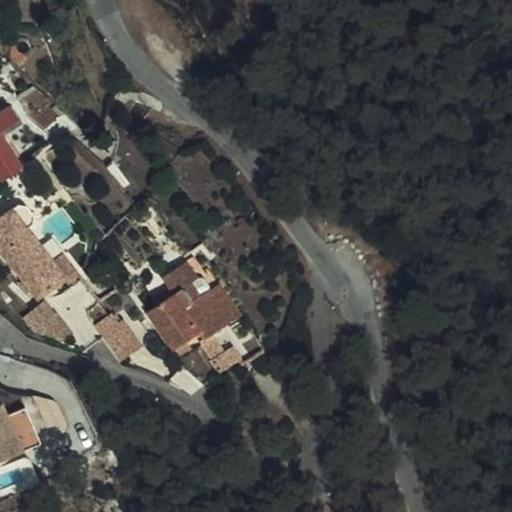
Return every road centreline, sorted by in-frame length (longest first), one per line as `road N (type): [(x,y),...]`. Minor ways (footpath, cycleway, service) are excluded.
road 1 (residential): [(0,337),(157,386),(219,420),(245,464),(270,477),(295,469),(315,450),(322,310),(338,272)]
road 2 (residential): [(338,272),(307,243),(243,151),(124,45),(101,0)]
road 3 (residential): [(421,511),(369,328),(338,272)]
